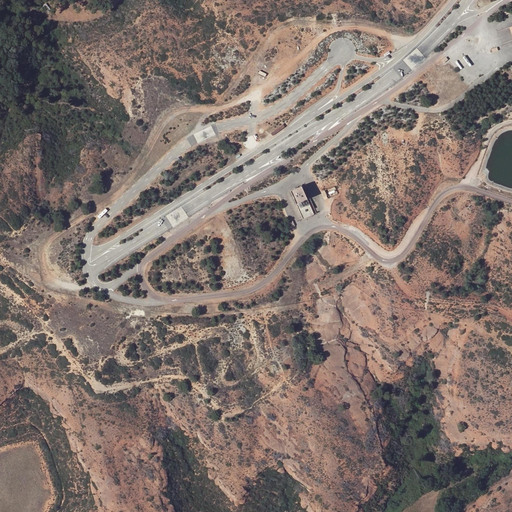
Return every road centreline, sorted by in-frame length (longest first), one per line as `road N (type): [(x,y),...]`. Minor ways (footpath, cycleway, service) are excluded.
road 1 (track): [(99,284),(72,287),(49,277),(47,245),(120,190),(168,118),(242,100),(328,31),(362,28),(413,43)]
road 2 (unclassified): [(511,202),(461,187),(447,191),(391,261),(326,225)]
road 3 (unclassified): [(207,213),(362,110)]
road 4 (unclassified): [(302,236),(254,288),(173,300)]
road 5 (residential): [(378,100),(442,109),(503,60)]
road 6 (track): [(390,261),(411,294),(511,315)]
road 7 (unclassified): [(378,100),(477,23)]
